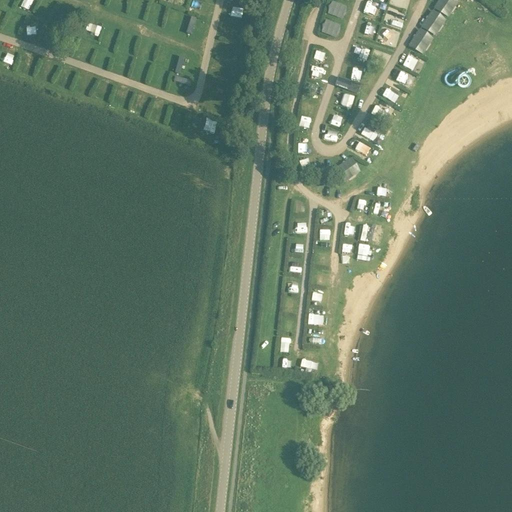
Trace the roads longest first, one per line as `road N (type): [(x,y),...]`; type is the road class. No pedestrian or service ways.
road 1 (unclassified): [(219,511),(266,94),(289,0)]
road 2 (residential): [(343,47),(315,135),(323,151),(337,150),(423,0)]
road 3 (residential): [(311,37),(289,155),(294,177),(314,197)]
road 4 (residential): [(297,347),(314,197)]
road 5 (track): [(77,0),(207,50)]
